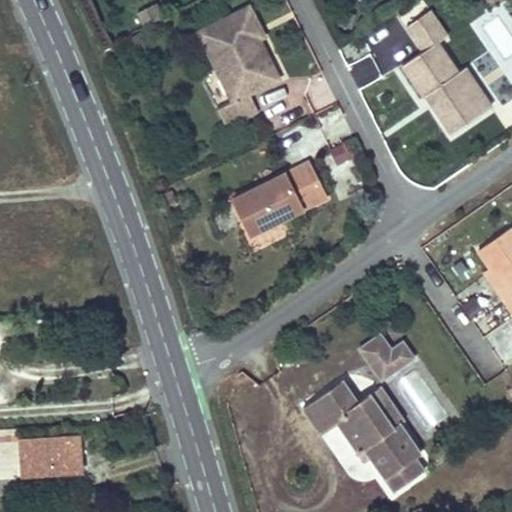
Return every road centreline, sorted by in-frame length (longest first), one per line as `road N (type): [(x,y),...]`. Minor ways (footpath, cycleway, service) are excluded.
road 1 (tertiary): [(34,0),(98,151),(175,373)]
road 2 (residential): [(175,373),(219,358),(410,221)]
road 3 (residential): [(410,221),(301,0)]
road 4 (unknown): [(492,369),(402,227)]
road 5 (tertiary): [(175,373),(215,511)]
road 6 (residential): [(410,221),(511,154)]
